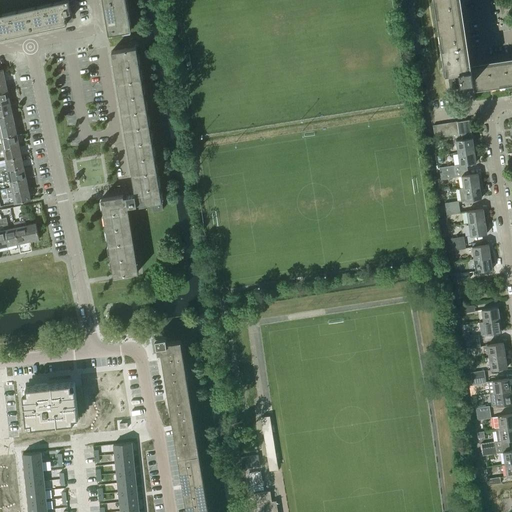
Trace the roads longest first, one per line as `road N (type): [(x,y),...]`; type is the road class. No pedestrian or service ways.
road 1 (residential): [(95,353),(29,44)]
road 2 (residential): [(95,353),(140,349),(170,511)]
road 3 (residential): [(511,105),(497,108),(489,125),(511,275)]
road 4 (residential): [(122,185),(99,29)]
